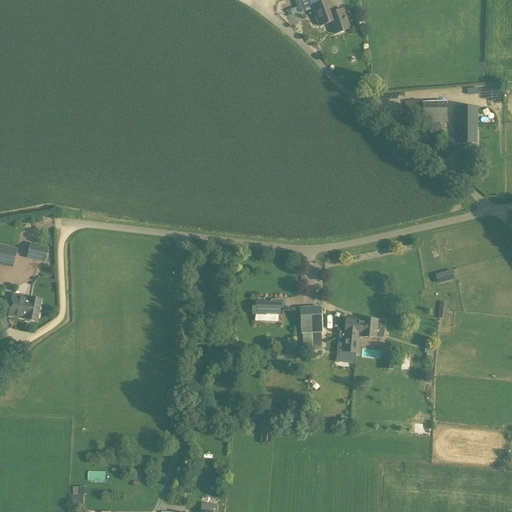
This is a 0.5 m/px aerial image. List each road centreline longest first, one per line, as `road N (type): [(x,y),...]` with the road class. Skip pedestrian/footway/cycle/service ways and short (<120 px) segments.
road 1 (unclassified): [(15,351),(63,307),(62,233),(70,226),(287,248),(486,211)]
road 2 (unclassified): [(486,211),(251,4)]
